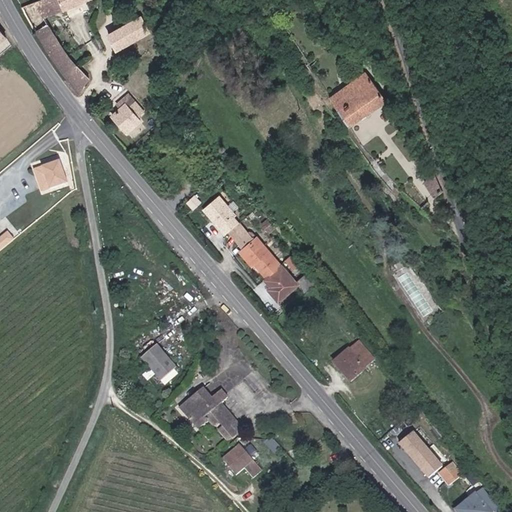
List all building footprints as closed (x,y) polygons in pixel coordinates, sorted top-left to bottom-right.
[(40,0),(22,8),(48,50),(66,76),(80,65),(69,51),(49,18),(90,0),(40,0)] [(152,33),(143,17),(110,36),(120,52),(152,33)] [(80,65),(66,76),(82,95),(92,80),(80,65)] [(331,98),(342,114),(352,128),(388,103),(367,73),(331,98)] [(113,117),(127,135),(140,124),(135,119),(143,113),(129,96),(116,106),(121,111),(113,117)] [(66,167),(65,162),(55,163),(57,177),(72,176),(71,167),(66,167)] [(437,175),(425,182),(434,197),(444,192),(437,175)] [(276,229),(270,222),(264,227),(270,234),(276,229)] [(0,251),(16,238),(8,229),(0,235),(0,251)] [(259,263),(270,277),(284,266),(261,238),(259,240),(252,232),(242,240),(248,248),(244,251),(256,265),(259,263)] [(303,268),(295,258),(290,262),(298,272),(303,268)] [(270,277),(269,279),(274,285),(270,289),(280,301),(299,285),(304,291),(316,282),(308,273),(297,282),(284,266),(270,277)] [(352,347),(336,359),(352,379),(368,366),(364,360),(372,353),(361,340),(352,348),(352,347)] [(179,368),(157,343),(142,356),(164,381),(179,368)] [(205,387),(181,406),(180,407),(198,429),(199,428),(209,420),(230,440),(244,427),(221,403),(229,397),(223,389),(213,397),(205,387)] [(429,478),(444,464),(413,429),(397,443),(429,478)] [(265,468),(242,443),(225,459),(239,474),(247,466),(256,476),(265,468)] [(448,485),(464,474),(454,460),(438,470),(448,485)] [(493,511),(497,510),(480,489),(459,507),(462,511),(493,511)]
